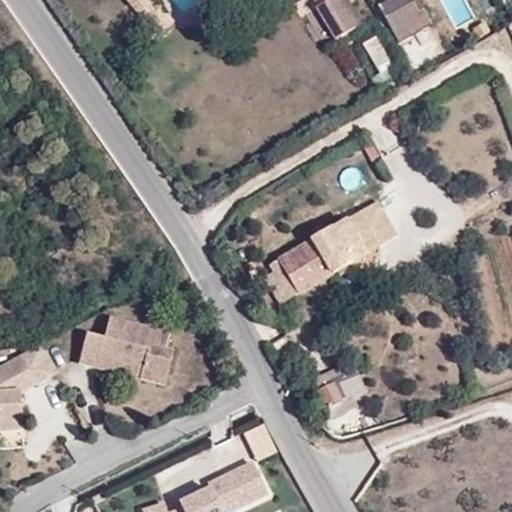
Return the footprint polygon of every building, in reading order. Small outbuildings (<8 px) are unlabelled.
[(173,23),(152,0),(126,0),(126,1),(158,37),(173,23)] [(348,40),(367,28),(349,0),(335,0),(327,5),(348,40)] [(426,27),(410,0),(390,0),(378,7),(398,43),(426,27)] [(376,202),(360,211),(381,247),(397,237),(376,202)] [(381,247),(360,211),(346,220),(366,255),(381,247)] [(366,255),(346,220),(345,219),(269,266),(289,298),(296,293),(299,295),(366,255)] [(141,372),(139,380),(164,387),(173,351),(165,349),(169,334),(109,318),(105,339),(86,335),(79,364),(100,370),(102,361),(141,372)] [(19,354),(34,381),(54,371),(39,343),(19,354)] [(0,391),(19,390),(34,381),(19,354),(0,364),(0,391)] [(100,370),(139,380),(141,372),(102,361),(100,370)] [(357,407),(339,368),(313,381),(331,418),(357,407)] [(0,431),(22,430),(19,390),(0,391),(0,431)] [(210,490),(179,506),(182,511),(181,511),(166,511),(165,507),(148,511),(230,511),(267,493),(252,463),(208,486),(210,490)]
